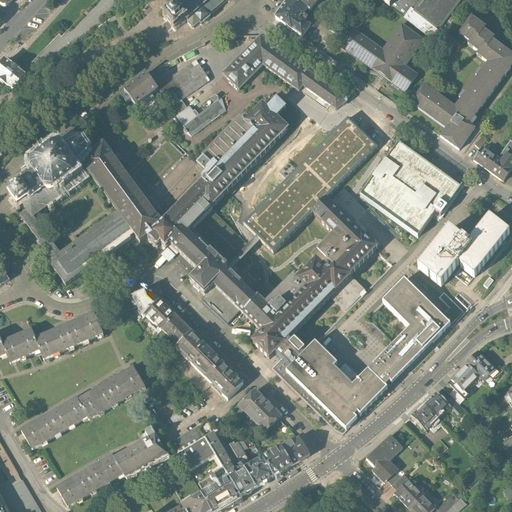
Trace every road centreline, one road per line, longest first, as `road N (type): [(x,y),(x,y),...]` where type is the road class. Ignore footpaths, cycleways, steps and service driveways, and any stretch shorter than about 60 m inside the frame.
road 1 (residential): [(336,459),(163,284),(136,282),(77,308),(59,307),(28,285)]
road 2 (residential): [(511,196),(243,10)]
road 3 (residential): [(243,10),(128,74),(6,177)]
road 4 (secondary): [(336,459),(458,349)]
